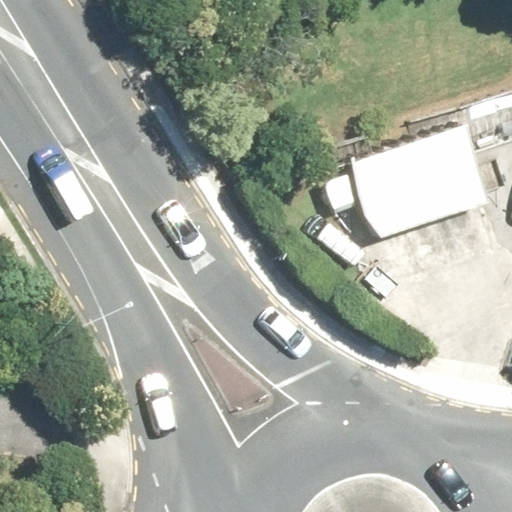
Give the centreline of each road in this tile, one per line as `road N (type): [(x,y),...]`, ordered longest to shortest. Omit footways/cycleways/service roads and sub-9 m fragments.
road 1 (primary): [(294,467),(247,407),(0,15)]
road 2 (primary): [(294,467),(326,449),(398,445),(433,460),(478,511)]
